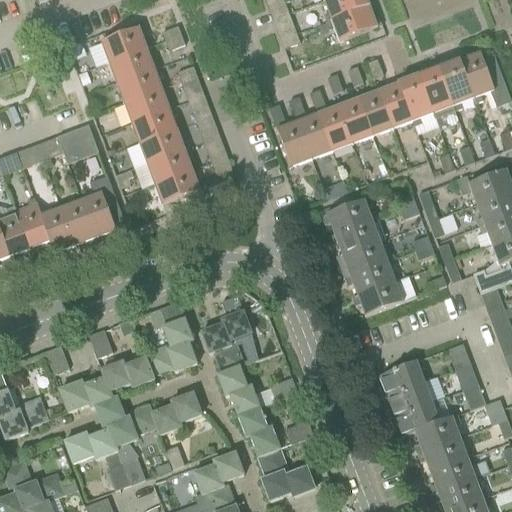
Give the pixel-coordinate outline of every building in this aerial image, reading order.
[(268,12),(284,6),(281,0),(272,0),(264,3),(268,12)] [(363,0),(333,0),(323,4),(327,17),(323,19),(326,26),(368,10),(363,0)] [(378,21),(377,22),(373,23),(368,10),(326,26),(319,29),(318,29),(321,36),(329,33),(333,32),(338,45),(381,29),(378,21)] [(280,43),(296,37),(292,28),(276,34),(280,43)] [(376,44),(385,40),(381,29),(372,33),(376,44)] [(141,40),(146,38),(143,30),(100,46),(108,67),(145,53),(141,40)] [(165,45),(181,39),(177,30),(161,36),(165,45)] [(283,53),(299,47),(296,37),(280,43),(283,53)] [(168,55),(184,49),(181,39),(165,45),(168,55)] [(156,64),(150,66),(145,53),(108,67),(116,87),(159,71),(156,64)] [(493,60),(482,64),(479,56),(466,62),(464,57),(456,60),(474,108),(482,105),(480,100),(489,97),(495,113),(511,106),(493,60)] [(474,108),(456,60),(458,65),(446,70),(444,64),(436,67),(454,115),(462,112),(460,107),(472,102),(474,108)] [(373,83),(383,79),(377,63),(367,67),(373,83)] [(423,72),(416,75),(434,123),(441,120),(454,115),(436,67),(423,72)] [(180,86),(196,80),(193,70),(177,77),(180,86)] [(156,80),(161,78),(159,71),(116,87),(123,107),(161,93),(156,80)] [(353,90),(362,87),(356,71),(347,75),(353,90)] [(86,75),(77,79),(81,89),(90,86),(86,75)] [(434,123),(416,75),(418,81),(405,85),(403,80),(396,82),(414,130),(421,128),(419,122),(431,117),(434,123)] [(333,98),(342,94),(336,79),(327,82),(333,98)] [(200,89),(199,88),(196,80),(180,86),(184,95),(200,89)] [(413,131),(414,130),(396,82),(395,83),(398,88),(385,93),(383,87),(376,90),(392,133),(412,126),(413,131)] [(372,141),(392,133),(376,90),(375,90),(377,96),(365,100),(363,95),(356,98),(372,141)] [(171,104),(166,106),(161,93),(123,107),(131,127),(174,111),(171,104)] [(323,111),(325,110),(319,94),(309,97),(317,118),(331,156),(352,148),(335,105),(337,111),(325,116),(323,111)] [(352,148),(372,141),(356,98),(355,98),(357,103),(345,108),(343,103),(335,105),(352,148)] [(303,119),(305,118),(298,101),(288,105),(296,126),(297,126),(311,164),(331,156),(317,118),(304,123),(303,119)] [(282,126),(284,126),(278,109),(268,113),(290,171),(311,164),(297,126),(296,126),(284,131),(282,126)] [(171,121),(177,119),(174,111),(131,127),(138,148),(176,134),(171,121)] [(195,126),(211,120),(208,111),(192,117),(195,126)] [(199,135),(215,129),(211,120),(195,126),(199,135)] [(67,167),(98,155),(88,129),(57,141),(63,157),(67,167)] [(186,144),(181,147),(176,134),(138,148),(146,168),(189,152),(186,144)] [(511,151),(511,145),(508,135),(498,138),(505,155),(511,151)] [(53,161),(63,157),(57,141),(47,144),(53,161)] [(485,163),(494,159),(488,143),(479,147),(485,163)] [(33,168),(43,165),(37,149),(27,152),(33,168)] [(211,167),(227,161),(223,151),(207,157),(211,167)] [(464,170),(474,166),(468,151),(458,154),(464,170)] [(186,161),(192,159),(189,152),(146,168),(154,188),(191,174),(186,161)] [(13,176),(22,172),(16,156),(7,160),(13,176)] [(444,178),(454,174),(449,158),(438,162),(444,178)] [(214,176),(230,170),(227,161),(211,167),(214,176)] [(50,162),(43,165),(45,172),(53,169),(50,162)] [(415,188),(433,181),(427,166),(409,173),(415,188)] [(202,185),(196,187),(191,174),(154,188),(162,209),(205,193),(202,185)] [(511,185),(510,186),(506,174),(468,186),(466,180),(456,183),(462,199),(471,196),(475,208),(511,193),(511,185)] [(113,227),(123,223),(107,182),(90,189),(94,200),(81,205),(96,247),(104,244),(102,240),(116,235),(113,227)] [(342,185),(322,193),(326,204),(331,202),(346,196),(342,185)] [(511,193),(475,208),(480,221),(475,223),(478,230),(511,216),(511,193)] [(428,226),(436,223),(426,196),(418,199),(428,226)] [(399,215),(414,209),(410,200),(395,206),(399,215)] [(56,262),(41,220),(34,202),(27,204),(29,210),(16,215),(14,209),(14,210),(29,252),(49,245),(55,262),(56,262)] [(81,205),(67,210),(65,204),(59,207),(75,250),(88,245),(90,250),(96,247),(81,205)] [(371,210),(366,212),(363,204),(321,220),(324,229),(329,227),(334,238),(328,240),(329,241),(376,223),(371,210)] [(62,255),(75,250),(59,207),(51,209),(53,215),(41,220),(56,262),(63,259),(62,255)] [(402,224),(417,219),(414,209),(399,215),(402,224)] [(0,235),(9,260),(29,252),(14,210),(6,212),(8,218),(0,221),(0,235)] [(511,216),(478,230),(481,238),(476,240),(480,252),(511,239),(511,216)] [(384,243),(383,239),(376,223),(329,241),(332,249),(337,247),(341,258),(336,260),(336,261),(384,243)] [(434,241),(442,238),(436,223),(428,226),(434,241)] [(0,262),(9,260),(0,235),(0,262)] [(511,239),(480,252),(481,253),(490,250),(491,251),(494,266),(485,274),(472,278),(480,299),(496,293),(511,286),(511,277),(508,266),(511,264),(511,239)] [(413,255),(428,249),(425,241),(410,246),(413,255)] [(379,246),(384,244),(384,243),(336,261),(344,281),(392,263),(389,256),(383,258),(379,246)] [(443,266),(453,262),(447,248),(438,251),(443,266)] [(417,264),(432,259),(428,249),(413,255),(417,264)] [(452,288),(461,284),(453,262),(443,266),(452,288)] [(386,266),(392,264),(392,263),(344,281),(347,290),(352,288),(357,299),(400,283),(397,276),(391,278),(386,266)] [(357,299),(351,301),(355,310),(360,308),(365,320),(383,313),(415,301),(408,281),(400,284),(400,283),(357,299)] [(428,296),(445,290),(441,281),(425,287),(428,296)] [(483,308),(499,302),(496,293),(480,299),(483,308)] [(251,338),(243,315),(237,300),(221,306),(227,321),(220,324),(222,328),(200,336),(209,358),(213,357),(221,377),(242,369),(235,348),(230,350),(229,346),(251,338)] [(180,324),(184,323),(178,306),(149,317),(155,334),(162,331),(168,347),(144,357),(147,366),(152,380),(173,372),(174,376),(197,368),(180,324)] [(504,313),(488,319),(491,329),(507,323),(504,313)] [(511,335),(511,333),(495,339),(499,349),(511,343),(511,335)] [(112,356),(111,353),(104,334),(88,340),(96,361),(112,356)] [(68,372),(67,369),(60,350),(45,356),(53,378),(68,372)] [(511,356),(503,360),(506,369),(511,366),(511,356)] [(154,384),(152,380),(147,366),(144,357),(142,357),(144,362),(124,370),(122,365),(101,373),(102,375),(105,383),(110,396),(130,388),(131,392),(154,384)] [(453,374),(469,368),(465,358),(449,364),(453,374)] [(418,373),(423,371),(420,363),(378,379),(383,392),(377,394),(380,402),(423,386),(418,373)] [(239,371),(243,370),(242,369),(221,377),(217,379),(225,401),(229,400),(237,420),(258,412),(297,397),(291,382),(268,390),(269,392),(253,397),(250,390),(246,392),(239,371)] [(105,383),(102,375),(101,373),(99,374),(102,382),(82,389),(81,387),(60,395),(68,416),(89,409),(91,413),(113,405),(110,396),(105,383)] [(15,415),(6,392),(0,375),(0,430),(5,445),(27,436),(26,432),(47,424),(38,402),(18,410),(19,413),(15,415)] [(460,394),(476,388),(473,378),(456,384),(460,394)] [(426,394),(431,393),(428,384),(423,386),(380,402),(381,403),(386,401),(390,412),(385,414),(388,422),(430,406),(426,394)] [(464,405),(481,399),(476,388),(460,394),(464,405)] [(179,428),(201,419),(193,397),(170,405),(172,409),(152,417),(156,430),(159,439),(180,432),(179,428)] [(430,406),(388,422),(388,423),(394,421),(398,432),(393,434),(396,443),(456,420),(455,418),(449,421),(442,401),(435,404),(430,406)] [(498,404),(483,409),(491,430),(497,427),(506,424),(498,404)] [(156,430),(152,417),(148,409),(126,417),(127,421),(106,429),(108,434),(115,451),(130,489),(144,484),(137,462),(139,461),(128,447),(137,444),(135,438),(156,430)] [(272,430),(266,433),(258,412),(237,420),(245,442),(249,440),(257,461),(280,453),(272,430)] [(454,429),(459,427),(456,420),(396,443),(414,436),(419,447),(413,450),(416,458),(459,442),(454,429)] [(503,443),(511,440),(506,424),(497,427),(503,443)] [(290,449),(313,440),(307,425),(284,434),(290,449)] [(130,489),(115,451),(108,434),(88,441),(86,437),(64,446),(72,467),(93,460),(95,463),(104,460),(108,471),(106,472),(114,495),(130,489)] [(469,453),(464,455),(459,442),(416,458),(420,466),(425,464),(429,476),(471,460),(469,453)] [(171,474),(184,469),(176,450),(163,455),(171,474)] [(507,471),(511,468),(511,458),(510,452),(501,455),(507,471)] [(306,471),(289,478),(280,453),(257,461),(265,482),(261,484),(269,506),(291,498),(292,502),(314,494),(313,490),(306,471)] [(243,479),(237,462),(235,457),(213,465),(214,469),(192,477),(201,500),(204,498),(209,511),(229,511),(235,510),(227,488),(224,490),(222,487),(243,479)] [(470,469),(474,468),(471,460),(429,476),(434,488),(428,490),(432,499),(474,483),(470,469)] [(31,485),(31,484),(24,465),(1,474),(10,496),(13,495),(15,498),(19,511),(32,511),(48,506),(48,505),(77,494),(73,483),(60,488),(56,476),(31,485)] [(484,494),(479,495),(474,483),(432,499),(435,507),(440,505),(442,511),(456,511),(486,501),(484,494)] [(19,511),(15,498),(0,503),(0,511),(19,511)] [(485,511),(484,510),(489,508),(486,501),(456,511),(485,511)] [(85,511),(110,511),(107,502),(84,511),(85,511)]
